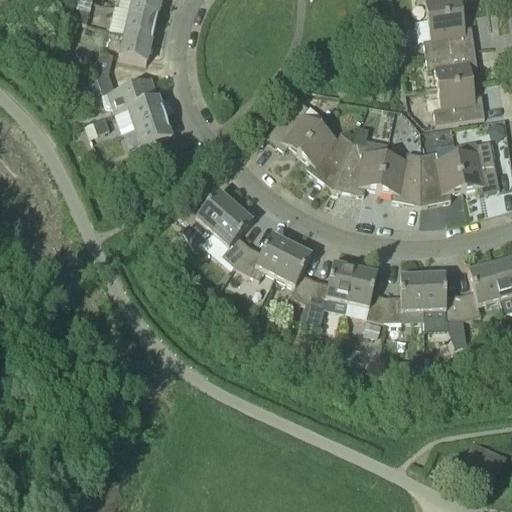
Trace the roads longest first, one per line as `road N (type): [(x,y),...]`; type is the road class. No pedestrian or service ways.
road 1 (residential): [(475,511),(180,372),(113,288),(29,123),(0,98)]
road 2 (residential): [(511,230),(406,250),(338,241),(289,221),(233,174),(194,126),(176,83),(173,47),(188,0)]
